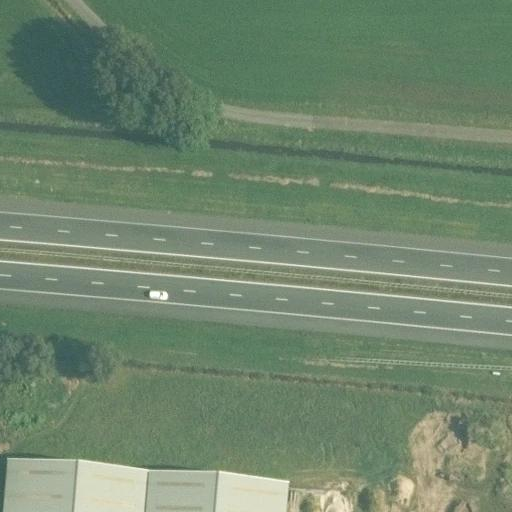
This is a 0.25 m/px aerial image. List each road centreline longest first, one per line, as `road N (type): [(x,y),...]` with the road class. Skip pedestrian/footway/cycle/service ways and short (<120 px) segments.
road 1 (motorway): [(511,273),(0,229)]
road 2 (motorway): [(0,275),(511,319)]
road 3 (unclassified): [(83,0),(202,103),(260,120),(511,138)]
